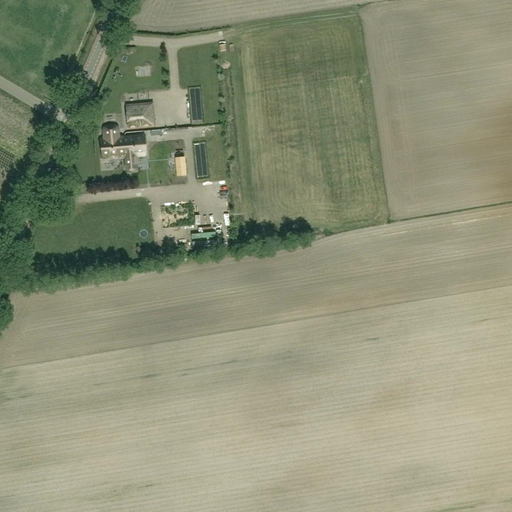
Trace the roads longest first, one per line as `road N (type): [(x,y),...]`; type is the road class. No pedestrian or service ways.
road 1 (tertiary): [(0,273),(66,120)]
road 2 (tertiary): [(66,120),(119,0)]
